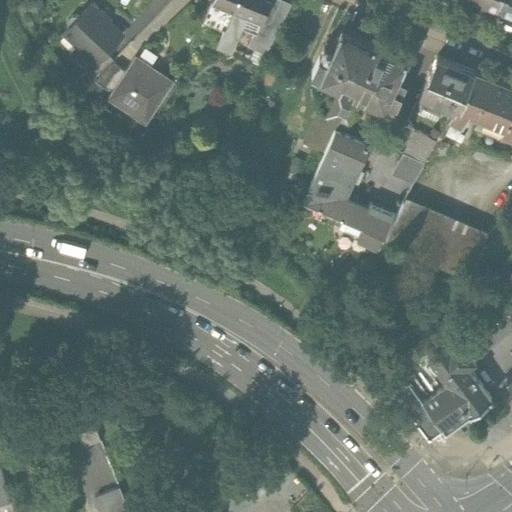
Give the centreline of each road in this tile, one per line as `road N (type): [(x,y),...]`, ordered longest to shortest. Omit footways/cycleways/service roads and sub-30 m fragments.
road 1 (primary): [(0,251),(153,294),(268,356)]
road 2 (primary): [(451,511),(319,377),(268,356)]
road 3 (primary): [(268,356),(289,409),(387,511)]
road 4 (residential): [(511,51),(389,0)]
